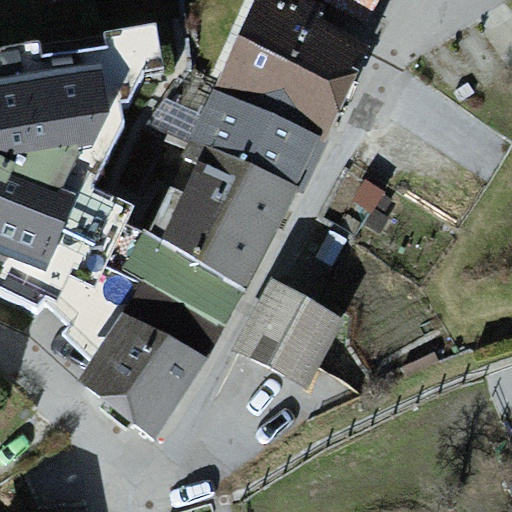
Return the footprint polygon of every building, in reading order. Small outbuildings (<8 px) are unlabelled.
[(370,43),(276,0),(261,0),(218,95),(324,143),(334,120),(358,69),(370,43)] [(382,0),(321,0),(367,27),(382,0)] [(155,36),(0,64),(0,329),(63,358),(69,327),(34,311),(58,261),(91,277),(122,213),(91,198),(141,94),(166,96),(155,36)] [(306,152),(206,103),(106,307),(206,355),(229,307),(280,203),(306,152)] [(347,328),(278,294),(245,362),(313,396),(347,328)] [(202,358),(118,319),(68,389),(145,444),(202,358)]
